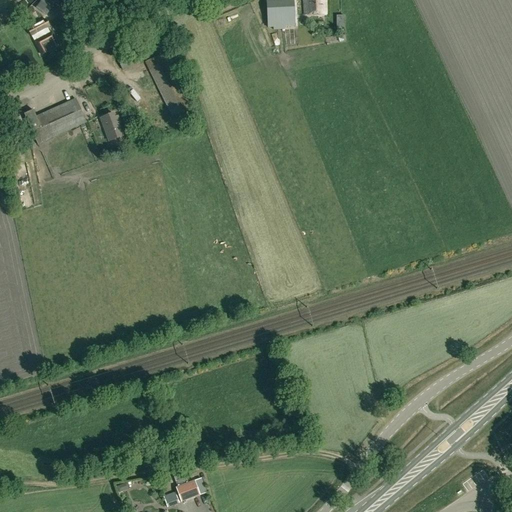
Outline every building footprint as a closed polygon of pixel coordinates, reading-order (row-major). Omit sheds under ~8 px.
[(54,0),(41,0),(36,8),(46,15),(56,1),(54,0)] [(294,26),(293,0),(281,0),(266,1),(267,27),(294,26)] [(326,0),(304,0),(305,16),(327,15),(326,0)] [(32,9),(21,15),(25,22),(36,16),(32,9)] [(50,33),(47,29),(50,27),(46,20),(28,30),(41,55),(59,46),(52,32),(50,33)] [(161,38),(117,59),(123,71),(167,49),(161,38)] [(145,62),(171,116),(191,106),(165,53),(145,62)] [(135,100),(139,107),(145,102),(141,96),(135,100)] [(36,117),(33,110),(24,114),(38,144),(86,123),(75,100),(36,117)] [(109,142),(112,149),(121,146),(118,138),(123,137),(116,117),(114,118),(113,114),(100,119),(109,142)] [(201,496),(196,482),(177,488),(182,503),(201,496)]
